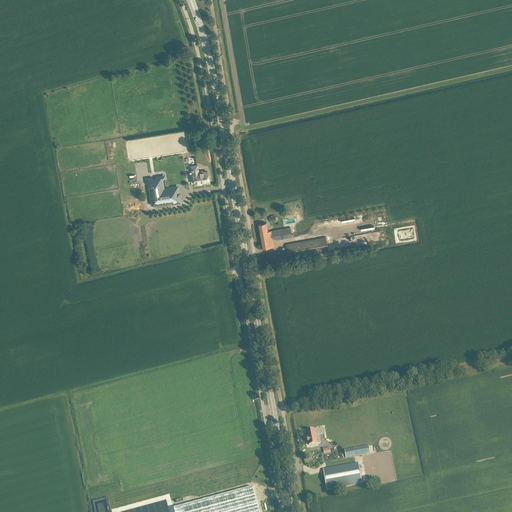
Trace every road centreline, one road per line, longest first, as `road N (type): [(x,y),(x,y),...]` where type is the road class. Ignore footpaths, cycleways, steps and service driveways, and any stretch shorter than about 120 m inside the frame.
road 1 (unclassified): [(264,413),(205,90),(180,0)]
road 2 (primary): [(273,411),(190,0)]
road 3 (unclassified): [(282,409),(211,0)]
road 4 (unclassified): [(282,409),(511,356)]
